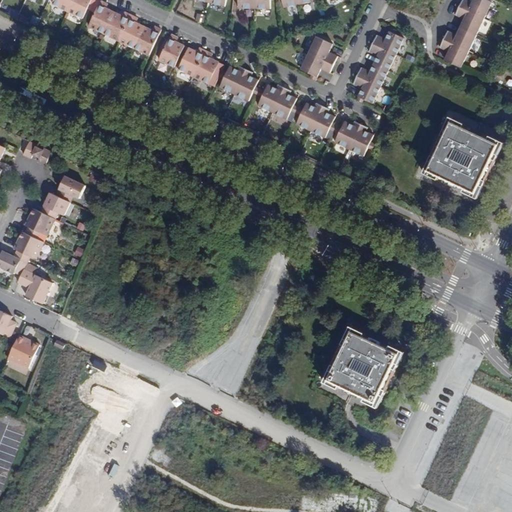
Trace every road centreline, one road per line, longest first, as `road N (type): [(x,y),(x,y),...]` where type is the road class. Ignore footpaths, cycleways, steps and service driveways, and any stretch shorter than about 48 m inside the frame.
road 1 (primary): [(0,75),(511,326)]
road 2 (primary): [(488,267),(0,38)]
road 3 (residential): [(334,95),(131,0)]
road 4 (track): [(150,511),(205,396)]
